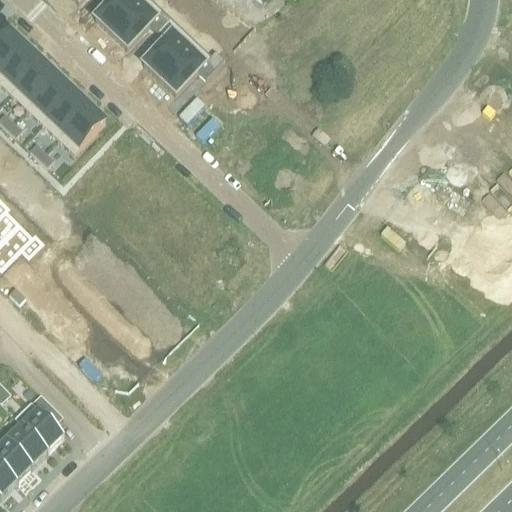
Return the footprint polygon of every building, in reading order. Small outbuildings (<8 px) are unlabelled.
[(86,0),(69,0),(79,8),(86,0)] [(144,0),(116,0),(94,23),(109,37),(144,0)] [(146,28),(156,37),(169,22),(145,0),(144,0),(109,37),(124,51),(146,28)] [(143,69),(159,84),(195,47),(169,22),(156,37),(165,46),(143,69)] [(10,37),(0,46),(0,79),(26,52),(10,37)] [(195,47),(159,84),(176,100),(198,76),(206,84),(224,66),(216,58),(211,62),(195,47)] [(0,90),(10,100),(42,67),(26,52),(0,79),(0,90)] [(26,115),(57,82),(42,67),(10,100),(26,115)] [(57,82),(26,115),(42,130),(73,96),(57,82)] [(42,130),(57,144),(89,111),(73,96),(42,130)] [(105,127),(89,111),(57,144),(74,160),(105,127)] [(5,120),(0,124),(0,129),(6,135),(13,128),(5,120)] [(13,128),(6,135),(15,144),(22,136),(13,128)] [(38,165),(45,158),(36,150),(29,157),(38,165)] [(54,166),(45,158),(38,165),(47,174),(54,166)] [(0,244),(19,226),(6,212),(8,210),(0,201),(0,244)] [(19,226),(0,244),(0,271),(1,272),(21,252),(29,260),(44,245),(35,236),(32,239),(19,226)] [(41,401),(32,409),(49,427),(57,418),(41,401)] [(14,425),(17,428),(47,458),(64,442),(31,408),(14,425)] [(17,428),(3,443),(32,473),(47,458),(17,428)] [(32,473),(3,443),(0,445),(0,472),(16,489),(32,473)] [(0,503),(1,504),(16,489),(0,472),(0,503)]
